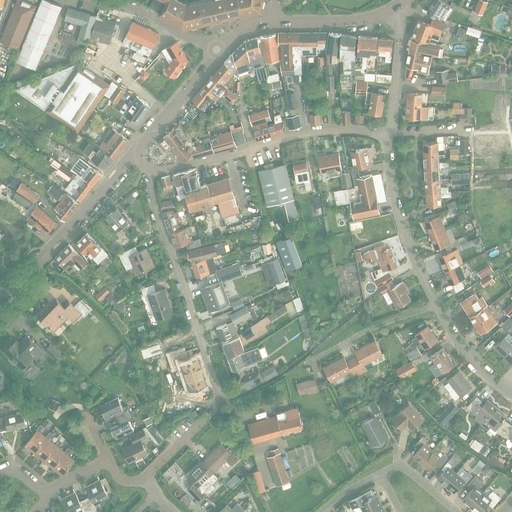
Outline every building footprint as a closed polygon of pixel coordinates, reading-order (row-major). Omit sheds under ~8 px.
[(16,0),(0,41),(18,49),(35,7),(19,0),(16,0)] [(42,0),(17,62),(36,70),(62,8),(43,0),(42,0)] [(159,15),(182,29),(203,24),(241,16),(261,11),(262,0),(211,0),(198,3),(186,6),(176,0),(163,0),(167,3),(159,15)] [(437,17),(442,20),(444,15),(449,6),(439,0),(434,0),(427,12),(436,17),(437,17)] [(480,14),(482,9),(484,10),(487,2),(483,0),(478,0),(474,11),(480,14)] [(453,11),(468,18),(471,12),(456,5),(453,11)] [(90,39),(97,17),(68,9),(65,21),(81,25),(77,42),(86,45),(87,39),(90,39)] [(97,17),(90,39),(109,45),(116,22),(104,18),(105,14),(98,12),(97,17)] [(425,42),(428,43),(430,37),(438,40),(445,24),(432,18),(430,24),(419,19),(412,37),(425,42)] [(144,54),(149,56),(159,34),(132,22),(123,44),(136,50),(135,52),(134,52),(132,57),(144,62),(146,57),(143,56),(144,54)] [(466,33),(479,37),(481,31),(468,26),(466,33)] [(301,63),(301,52),(300,33),(278,34),(279,46),(280,46),(280,54),(279,54),(280,60),(281,65),(282,75),(302,74),(301,63)] [(301,52),(314,52),(314,33),(300,33),(301,52)] [(314,33),(314,52),(317,52),(317,51),(319,51),(319,49),(325,49),(327,33),(314,33)] [(340,47),(341,35),(329,33),(326,52),(326,60),(329,61),(329,53),(340,54),(341,47),(340,47)] [(280,60),(279,54),(275,34),(261,37),(265,62),(268,76),(273,75),(271,65),(268,65),(268,62),(273,61),(274,66),(281,65),(280,60)] [(356,75),(355,54),(355,49),(356,37),(341,35),(340,47),(341,47),(340,54),(341,82),(356,81),(356,75)] [(262,63),(265,62),(261,37),(245,42),(250,63),(261,59),(262,63)] [(357,54),(363,55),(376,56),(378,38),(359,37),(357,54)] [(385,62),(390,63),(393,40),(379,38),(377,54),(386,55),(385,62)] [(428,43),(425,42),(411,39),(409,51),(431,56),(434,56),(442,57),(443,49),(439,49),(440,45),(428,43)] [(166,70),(175,78),(186,63),(181,56),(184,54),(177,42),(163,51),(171,64),(166,70)] [(237,67),(250,63),(245,42),(225,63),(235,72),(237,67)] [(428,70),(431,56),(409,51),(405,65),(428,70)] [(363,55),(357,54),(355,54),(356,75),(364,75),(363,55)] [(229,79),(235,72),(225,63),(214,76),(222,83),(227,77),(229,79)] [(334,76),(333,76),(332,63),(326,64),(327,90),(334,90),(334,76)] [(112,81),(108,85),(78,64),(77,64),(16,89),(77,132),(104,94),(109,97),(118,85),(112,81)] [(457,71),(448,73),(447,70),(437,72),(438,84),(458,80),(457,71)] [(386,80),(391,80),(391,76),(376,74),(376,82),(385,82),(386,80)] [(222,83),(214,76),(205,86),(213,93),(215,95),(219,98),(222,95),(232,104),(238,98),(227,88),(222,83)] [(357,92),(367,93),(368,81),(358,80),(357,92)] [(208,103),(215,95),(213,93),(205,86),(192,101),(204,111),(210,104),(208,103)] [(432,94),(445,95),(446,87),(433,86),(432,94)] [(110,98),(117,104),(125,93),(117,87),(110,98)] [(380,111),(382,111),(384,100),(380,100),(381,94),(372,92),(369,112),(380,114),(380,111)] [(407,105),(422,106),(422,93),(407,92),(407,105)] [(342,125),(349,125),(349,94),(341,94),(342,125)] [(138,125),(151,107),(137,97),(132,103),(130,102),(128,106),(121,101),(116,108),(124,114),(138,125)] [(428,106),(422,106),(407,105),(406,118),(421,119),(421,117),(427,118),(428,106)] [(249,116),(252,125),(270,119),(268,110),(249,116)] [(310,115),(311,126),(320,125),(319,114),(310,115)] [(286,118),(289,130),(301,127),(298,115),(286,118)] [(126,126),(130,129),(134,123),(130,120),(126,126)] [(198,150),(196,147),(184,132),(187,131),(179,121),(172,127),(174,129),(163,138),(164,138),(158,143),(166,152),(172,148),(183,162),(184,162),(198,150)] [(267,126),(270,136),(284,132),(281,122),(267,126)] [(270,136),(267,126),(265,127),(263,123),(252,127),(256,141),(270,136)] [(105,138),(121,150),(128,141),(112,129),(105,138)] [(235,132),(239,145),(246,143),(242,129),(235,132)] [(198,150),(184,162),(209,155),(228,149),(236,147),(230,132),(230,131),(209,136),(208,134),(202,135),(202,138),(199,139),(201,145),(196,147),(198,150)] [(353,167),(354,167),(369,164),(365,137),(357,138),(356,135),(353,136),(354,139),(349,140),(351,145),(348,145),(353,167)] [(423,156),(439,156),(439,155),(445,155),(444,136),(437,136),(437,142),(423,143),(423,156)] [(114,159),(121,150),(105,138),(98,147),(100,149),(114,159)] [(460,152),(468,152),(468,139),(460,139),(460,152)] [(109,166),(114,159),(100,149),(97,152),(93,149),(88,156),(92,159),(90,161),(97,166),(98,164),(104,169),(108,164),(109,166)] [(349,172),(342,173),(338,153),(318,157),(321,172),(328,171),(329,176),(340,173),(342,187),(351,186),(349,172)] [(424,169),(439,168),(439,156),(423,156),(424,169)] [(56,172),(68,181),(73,173),(54,159),(50,164),(58,169),(56,172)] [(306,188),(311,187),(306,160),(293,163),(296,182),(304,180),(306,188)] [(77,174),(93,186),(102,175),(86,163),(82,167),(85,169),(83,171),(78,168),(75,172),(77,174)] [(288,221),(298,219),(284,164),(258,171),(267,206),(283,202),(288,221)] [(425,181),(440,180),(439,168),(424,169),(425,181)] [(168,176),(170,181),(173,180),(175,187),(176,187),(178,196),(184,194),(190,211),(218,202),(223,217),(238,212),(228,178),(200,187),(194,169),(168,176)] [(358,171),(351,173),(353,177),(355,187),(343,189),(346,203),(350,202),(353,219),(380,213),(372,175),(359,177),(358,171)] [(81,202),(93,186),(77,174),(65,189),(81,202)] [(172,189),(170,181),(168,176),(160,178),(164,191),(172,189)] [(425,193),(448,192),(448,187),(440,188),(440,180),(425,181),(425,193)] [(17,191),(35,202),(39,195),(21,184),(17,191)] [(20,202),(5,191),(0,197),(16,208),(20,202)] [(448,192),(425,193),(426,206),(441,205),(441,193),(449,192),(448,192)] [(57,215),(65,221),(79,204),(67,195),(65,193),(60,199),(61,200),(54,208),(56,211),(55,212),(58,214),(57,215)] [(312,198),(314,208),(315,208),(321,207),(319,196),(316,197),(312,198)] [(160,204),(162,211),(173,208),(171,201),(160,204)] [(56,223),(43,212),(37,207),(29,216),(35,221),(35,222),(36,223),(34,225),(40,230),(41,228),(47,233),(56,223)] [(122,212),(120,214),(116,209),(106,217),(118,232),(122,229),(124,230),(126,229),(125,227),(128,224),(128,223),(130,221),(126,216),(122,212)] [(166,224),(176,220),(172,210),(163,214),(166,224)] [(429,236),(445,230),(439,216),(424,221),(429,236)] [(170,234),(179,230),(176,220),(166,224),(170,234)] [(286,227),(270,232),(283,260),(294,256),(286,227)] [(179,230),(170,234),(174,248),(186,244),(187,249),(202,245),(199,238),(190,241),(186,228),(179,230)] [(445,230),(429,236),(435,250),(450,244),(445,230)] [(97,252),(101,248),(87,234),(77,244),(86,253),(92,247),(97,252)] [(460,244),(468,241),(465,236),(458,239),(460,244)] [(224,245),(223,245),(222,242),(188,250),(190,261),(217,255),(217,254),(226,252),(224,245)] [(262,245),(264,254),(271,252),(269,243),(262,245)] [(75,263),(80,269),(87,263),(69,245),(54,259),(65,269),(69,265),(71,267),(75,263)] [(376,250),(364,254),(366,260),(378,257),(382,268),(383,271),(388,269),(397,267),(391,249),(386,250),(385,245),(375,247),(376,250)] [(146,249),(138,253),(135,246),(119,254),(126,270),(133,266),(137,275),(154,266),(146,249)] [(444,271),(459,264),(453,251),(438,257),(444,271)] [(191,264),(196,279),(211,274),(206,259),(191,264)] [(91,266),(102,279),(107,274),(97,261),(91,266)] [(222,267),(224,272),(234,269),(233,264),(222,267)] [(459,264),(444,271),(450,285),(452,284),(460,280),(465,279),(459,264)] [(479,268),(471,272),(474,276),(481,272),(479,268)] [(224,274),(226,280),(241,275),(239,269),(224,274)] [(393,277),(389,271),(375,278),(379,284),(393,277)] [(463,287),(460,280),(452,284),(456,292),(463,287)] [(403,282),(394,287),(391,281),(379,287),(389,304),(393,302),(397,308),(410,301),(405,291),(407,290),(403,282)] [(202,292),(209,311),(228,303),(220,282),(205,288),(206,291),(202,292)] [(164,290),(156,293),(153,285),(141,289),(143,297),(147,295),(155,320),(172,314),(164,290)] [(95,296),(100,301),(110,291),(105,286),(95,296)] [(288,290),(282,294),(286,303),(293,298),(288,290)] [(470,317),(487,306),(482,297),(477,300),(474,295),(461,303),(470,317)] [(293,299),(297,311),(303,309),(299,297),(293,299)] [(68,301),(63,306),(56,300),(39,317),(54,331),(68,316),(73,322),(81,314),(84,317),(89,311),(79,301),(74,307),(68,301)] [(511,300),(503,309),(510,316),(511,313),(511,300)] [(487,306),(470,317),(480,333),(497,323),(487,306)] [(511,315),(501,326),(506,331),(511,325),(511,315)] [(302,330),(305,339),(312,335),(306,319),(299,322),(303,330),(302,330)] [(216,329),(221,342),(239,336),(233,322),(226,325),(216,329)] [(421,343),(425,349),(437,340),(428,327),(415,335),(417,337),(412,341),(413,342),(409,345),(413,351),(407,355),(411,361),(422,355),(416,347),(421,343)] [(30,353),(37,346),(26,335),(19,342),(16,339),(3,353),(10,359),(10,360),(14,365),(15,364),(21,370),(34,356),(30,353)] [(505,356),(511,347),(511,339),(510,342),(505,337),(495,347),(505,356)] [(222,344),(227,358),(244,351),(238,338),(222,344)] [(353,363),(359,375),(366,371),(364,366),(383,356),(375,342),(355,352),(359,360),(353,363)] [(44,350),(55,360),(61,354),(51,343),(44,350)] [(140,351),(143,360),(161,353),(159,345),(140,351)] [(228,360),(232,371),(263,359),(258,348),(228,360)] [(428,367),(435,378),(454,365),(443,349),(431,357),(434,363),(428,367)] [(203,384),(193,357),(180,361),(177,351),(166,354),(170,365),(177,363),(185,390),(203,384)] [(359,375),(353,363),(348,365),(344,358),(324,369),(331,383),(349,373),(352,378),(359,375)] [(396,370),(401,379),(416,370),(411,362),(396,370)] [(449,393),(455,400),(472,387),(459,371),(448,381),(449,382),(444,386),(450,393),(449,393)] [(297,384),(300,395),(317,390),(314,379),(297,384)] [(481,424),(495,407),(487,400),(483,405),(480,403),(482,401),(477,397),(467,407),(477,415),(474,418),(481,424)] [(117,419),(130,412),(127,406),(123,408),(118,398),(100,407),(105,418),(115,413),(117,419)] [(441,405),(444,408),(453,401),(450,398),(441,405)] [(369,403),(374,414),(380,411),(374,400),(369,403)] [(408,426),(412,430),(423,421),(408,405),(392,419),(401,430),(406,425),(408,426)] [(247,424),(253,442),(302,428),(297,407),(276,413),(277,416),(247,424)] [(502,436),(510,424),(504,419),(502,421),(500,419),(504,414),(495,407),(481,424),(488,430),(491,427),(502,436)] [(130,412),(117,419),(120,424),(111,429),(116,439),(134,431),(129,420),(133,418),(130,412)] [(24,414),(23,415),(23,413),(5,418),(6,422),(0,423),(0,431),(25,426),(24,420),(25,419),(24,414)] [(362,424),(373,445),(387,437),(376,416),(362,424)] [(511,424),(510,424),(502,436),(511,440),(511,424)] [(47,438),(45,437),(39,432),(43,427),(40,425),(35,430),(37,431),(25,446),(34,453),(47,438)] [(122,449),(129,462),(147,453),(140,440),(146,437),(143,431),(131,437),(134,443),(122,449)] [(54,444),(58,439),(49,432),(45,437),(47,438),(34,453),(44,461),(56,445),(54,444)] [(65,453),(64,452),(58,447),(65,439),(61,436),(58,439),(54,444),(56,445),(44,461),(53,468),(65,453)] [(421,463),(432,450),(424,443),(427,440),(422,436),(414,446),(418,450),(413,456),(421,463)] [(241,458),(230,446),(227,449),(222,444),(203,462),(202,462),(218,478),(213,473),(226,461),(231,467),(241,458)] [(65,453),(53,468),(63,476),(75,460),(67,455),(71,450),(68,447),(64,452),(65,453)] [(267,457),(276,486),(290,482),(278,448),(270,450),(272,455),(267,457)] [(432,450),(421,463),(430,470),(431,468),(436,472),(448,458),(443,454),(440,457),(432,450)] [(445,486),(456,473),(450,468),(457,459),(452,455),(441,469),(443,471),(437,478),(445,486)] [(204,492),(218,478),(202,462),(188,476),(195,484),(189,490),(199,500),(205,494),(202,492),(203,492),(204,492)] [(456,473),(445,486),(454,493),(460,485),(462,487),(472,476),(468,472),(462,478),(456,473)] [(470,507),(483,492),(478,488),(483,483),(475,476),(466,485),(471,489),(462,500),(470,507)] [(85,500),(91,511),(94,511),(93,509),(100,506),(98,503),(101,501),(99,498),(106,495),(99,480),(85,488),(90,497),(85,500)] [(483,492),(470,507),(476,511),(480,511),(488,504),(492,507),(501,498),(492,491),(487,496),(483,492)] [(91,511),(85,500),(79,502),(75,493),(60,500),(66,511),(72,511),(81,507),(83,511),(91,511)] [(363,511),(367,511),(381,505),(376,495),(368,499),(364,493),(349,501),(352,508),(356,506),(359,507),(361,506),(363,511)] [(235,511),(241,506),(237,503),(231,509),(226,504),(219,511),(235,511)]
